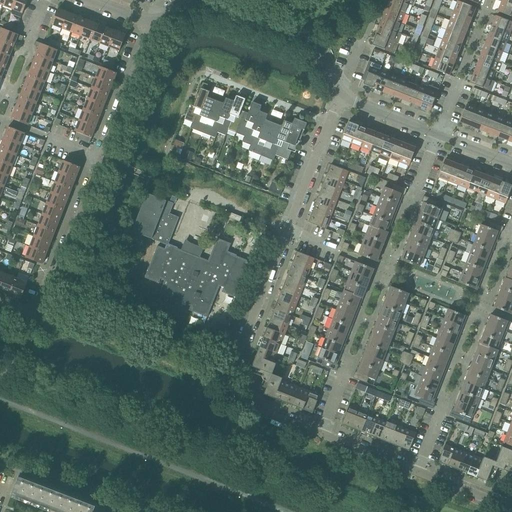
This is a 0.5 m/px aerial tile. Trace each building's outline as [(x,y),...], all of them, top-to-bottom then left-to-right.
[(5,0),(3,6),(13,9),(16,0),(5,0)] [(16,0),(13,9),(23,13),(27,0),(16,0)] [(398,0),(389,0),(387,7),(405,13),(409,4),(398,0)] [(458,1),(454,11),(472,18),(476,8),(458,1)] [(511,5),(502,1),(498,11),(511,16),(511,5)] [(387,7),(383,16),(401,23),(405,13),(387,7)] [(52,25),(62,29),(68,12),(58,8),(52,25)] [(454,11),(450,20),(468,27),(472,18),(454,11)] [(62,29),(71,32),(78,16),(68,12),(62,29)] [(71,32),(81,36),(87,20),(78,16),(71,32)] [(383,16),(380,26),(397,32),(401,23),(383,16)] [(511,21),(496,16),(492,26),(510,33),(511,28),(511,21)] [(81,36),(90,40),(97,23),(87,20),(81,36)] [(450,20),(447,30),(464,37),(468,27),(450,20)] [(90,40),(100,43),(106,27),(97,23),(90,40)] [(402,34),(397,32),(380,26),(376,35),(394,42),(398,44),(402,34)] [(492,26),(489,35),(507,42),(510,33),(492,26)] [(100,43),(109,47),(116,31),(106,27),(100,43)] [(2,28),(0,31),(0,40),(14,46),(17,38),(22,40),(23,36),(2,28)] [(447,30),(443,39),(461,46),(464,37),(447,30)] [(116,31),(109,47),(120,51),(126,35),(116,31)] [(394,42),(376,35),(372,45),(390,52),(394,42)] [(489,35),(485,45),(503,52),(507,42),(489,35)] [(422,37),(420,41),(425,43),(432,46),(434,42),(427,39),(427,38),(422,37)] [(443,39),(439,49),(457,56),(461,46),(443,39)] [(0,40),(0,52),(10,56),(14,46),(0,40)] [(39,47),(36,54),(53,61),(58,50),(36,41),(34,45),(39,47)] [(485,45),(481,54),(499,61),(503,52),(485,45)] [(439,49),(435,58),(453,65),(457,56),(439,49)] [(0,52),(0,64),(6,67),(10,56),(0,52)] [(36,54),(32,65),(49,72),(53,61),(36,54)] [(481,54),(478,64),(495,71),(499,72),(503,63),(499,61),(481,54)] [(453,65),(435,58),(432,68),(450,75),(453,65)] [(363,84),(373,88),(380,70),(382,66),(369,61),(362,79),(365,81),(363,84)] [(478,64),(474,73),(492,80),(495,71),(478,64)] [(32,65),(28,76),(45,82),(49,72),(32,65)] [(415,65),(413,70),(423,73),(425,69),(415,65)] [(100,66),(96,77),(113,84),(117,73),(100,66)] [(373,88),(383,92),(390,74),(380,70),(373,88)] [(492,80),(474,73),(470,83),(493,92),(496,82),(492,80)] [(383,92),(392,96),(399,78),(390,74),(383,92)] [(28,76),(24,86),(41,93),(45,82),(28,76)] [(96,77),(92,88),(108,95),(113,84),(96,77)] [(392,96),(402,99),(409,81),(399,78),(392,96)] [(402,99),(411,103),(418,85),(409,81),(402,99)] [(184,119),(193,122),(196,113),(201,115),(208,97),(210,92),(206,90),(208,84),(203,82),(194,106),(190,104),(184,119)] [(411,103),(421,107),(428,89),(418,85),(411,103)] [(428,89),(421,107),(431,111),(438,93),(439,89),(429,85),(427,89),(428,89)] [(24,86),(20,97),(37,103),(41,93),(24,86)] [(92,88),(87,99),(104,105),(108,95),(92,88)] [(483,91),(474,88),(472,93),(481,96),(483,91)] [(502,99),(493,95),(491,100),(500,104),(502,99)] [(228,130),(236,133),(245,112),(241,110),(246,99),(237,96),(234,101),(227,119),(232,121),(228,130)] [(20,97),(16,107),(33,114),(37,103),(20,97)] [(190,128),(203,133),(215,100),(208,97),(201,115),(196,113),(193,122),(190,128)] [(226,135),(228,130),(232,121),(227,119),(234,101),(226,98),(224,103),(217,121),(221,123),(218,132),(226,135)] [(87,99),(83,109),(100,116),(104,105),(87,99)] [(215,100),(203,133),(201,136),(209,139),(210,136),(216,138),(218,132),(221,123),(217,121),(224,103),(215,100)] [(236,133),(245,136),(248,127),(253,129),(260,111),(262,105),(253,102),(248,113),(245,112),(236,133)] [(460,122),(470,126),(477,108),(467,104),(460,122)] [(33,114),(16,107),(11,119),(28,125),(33,114)] [(470,126),(479,130),(486,112),(477,108),(470,126)] [(83,109),(79,120),(96,127),(100,116),(83,109)] [(242,142),(251,145),(255,136),(259,138),(266,120),(268,114),(260,111),(253,129),(248,127),(245,136),(242,142)] [(479,130),(489,133),(496,115),(486,112),(479,130)] [(489,133),(498,137),(505,119),(496,115),(489,133)] [(295,118),(293,124),(286,142),(290,143),(288,149),(292,151),(296,152),(307,123),(295,118)] [(498,137),(508,141),(511,130),(511,121),(505,119),(498,137)] [(75,131),(78,132),(92,138),(96,127),(79,120),(75,131)] [(249,151),(261,155),(274,123),(266,120),(259,138),(255,136),(251,145),(249,151)] [(293,124),(284,121),(282,126),(275,144),(279,146),(276,155),(288,160),(292,151),(288,149),(290,143),(286,142),(293,124)] [(342,139),(352,143),(359,125),(349,122),(342,139)] [(274,123),(261,155),(274,160),(276,155),(279,146),(275,144),(282,126),(274,123)] [(352,143),(361,147),(368,129),(359,125),(352,143)] [(8,126),(4,138),(21,144),(25,133),(8,126)] [(361,147),(371,151),(378,133),(368,129),(361,147)] [(92,138),(78,132),(76,138),(90,143),(92,138)] [(371,151),(380,154),(387,137),(378,133),(371,151)] [(397,140),(387,137),(380,154),(379,158),(388,162),(390,158),(397,140)] [(4,138),(0,147),(0,148),(17,155),(21,144),(4,138)] [(390,158),(399,162),(406,144),(397,140),(390,158)] [(406,144),(399,162),(409,166),(416,148),(406,144)] [(172,145),(170,151),(180,155),(182,149),(172,145)] [(0,148),(0,160),(13,165),(17,155),(0,148)] [(192,160),(194,153),(186,150),(183,157),(192,160)] [(69,156),(66,161),(80,167),(83,161),(69,156)] [(333,162),(343,166),(345,161),(335,157),(333,162)] [(438,177),(448,181),(455,163),(445,159),(438,177)] [(0,160),(0,172),(8,176),(13,165),(0,160)] [(63,160),(59,171),(76,178),(80,167),(66,161),(63,160)] [(345,161),(343,166),(352,169),(354,165),(345,161)] [(448,181),(458,185),(465,167),(455,163),(448,181)] [(331,164),(327,174),(345,181),(349,171),(331,164)] [(354,165),(352,169),(362,173),(364,168),(354,165)] [(458,185),(467,188),(474,171),(465,167),(458,185)] [(59,171),(55,182),(72,189),(76,178),(59,171)] [(467,188),(477,192),(484,174),(474,171),(467,188)] [(0,172),(0,185),(4,187),(8,176),(0,172)] [(327,174),(323,184),(341,191),(345,181),(327,174)] [(477,192),(486,196),(493,178),(484,174),(477,192)] [(486,196),(496,199),(503,182),(493,178),(486,196)] [(284,186),(272,181),(269,191),(280,195),(284,186)] [(55,182),(51,193),(68,199),(72,189),(55,182)] [(511,185),(503,182),(496,199),(506,203),(511,187),(511,185)] [(323,184),(320,193),(337,200),(341,191),(323,184)] [(385,187),(381,197),(399,204),(403,194),(405,195),(407,189),(393,184),(391,189),(385,187)] [(0,185),(0,197),(0,198),(3,190),(5,191),(4,194),(15,198),(18,192),(4,187),(0,185)] [(51,193),(47,203),(64,210),(68,199),(51,193)] [(132,231),(168,245),(173,232),(179,217),(170,213),(174,203),(147,193),(132,231)] [(320,193),(316,203),(334,210),(337,200),(320,193)] [(423,202),(420,212),(438,219),(444,204),(430,198),(424,196),(422,202),(423,202)] [(24,203),(30,205),(32,199),(26,197),(24,203)] [(381,197),(377,206),(396,213),(399,204),(381,197)] [(47,203),(43,214),(59,221),(64,210),(47,203)] [(316,203),(312,212),(330,219),(334,210),(316,203)] [(377,206),(373,216),(392,223),(396,213),(377,206)] [(242,217),(230,212),(229,217),(240,221),(242,217)] [(330,219),(312,212),(308,222),(326,229),(330,219)] [(420,212),(416,221),(434,229),(438,219),(420,212)] [(43,214),(38,225),(55,232),(59,221),(43,214)] [(373,216),(370,225),(388,232),(392,223),(373,216)] [(23,227),(25,220),(18,218),(16,225),(23,227)] [(416,221),(412,231),(431,238),(434,229),(416,221)] [(481,224),(477,234),(496,242),(500,232),(501,233),(504,227),(490,221),(488,227),(481,224)] [(38,225),(34,236),(51,242),(55,232),(38,225)] [(370,225),(366,235),(384,242),(388,232),(370,225)] [(412,231),(409,240),(427,248),(431,238),(412,231)] [(477,234),(474,244),(492,251),(496,242),(477,234)] [(366,235),(362,244),(381,251),(384,242),(366,235)] [(34,236),(30,246),(47,253),(51,242),(34,236)] [(204,248),(190,243),(188,247),(183,245),(182,250),(180,249),(173,246),(171,251),(170,250),(158,246),(145,277),(159,283),(161,278),(165,280),(160,293),(191,306),(189,310),(208,317),(220,286),(224,287),(222,292),(236,297),(250,261),(236,256),(235,260),(226,257),(231,243),(217,238),(208,260),(200,257),(204,248)] [(409,240),(405,250),(423,257),(427,248),(409,240)] [(381,251),(362,244),(358,254),(377,261),(381,251)] [(474,244),(470,253),(489,261),(492,251),(474,244)] [(47,253),(30,246),(26,257),(43,264),(47,253)] [(423,257),(405,250),(401,260),(419,267),(423,257)] [(297,251),(293,261),(311,268),(315,258),(297,251)] [(470,253),(466,263),(485,270),(489,261),(470,253)] [(293,261),(289,271),(307,278),(311,268),(293,261)] [(356,261),(352,271),(370,279),(374,269),(356,261)] [(466,263),(463,272),(481,280),(485,270),(466,263)] [(289,271),(286,280),(303,287),(307,278),(289,271)] [(352,271),(348,281),(366,288),(370,279),(352,271)] [(481,280),(463,272),(459,282),(477,290),(481,280)] [(0,288),(0,290),(10,295),(17,278),(6,274),(0,288)] [(17,278),(10,295),(21,299),(28,282),(17,278)] [(511,280),(505,278),(502,288),(511,291),(511,280)] [(286,280),(282,290),(300,297),(303,287),(286,280)] [(348,281),(344,290),(363,298),(366,288),(348,281)] [(391,286),(387,296),(405,303),(409,293),(391,286)] [(511,291),(502,288),(498,297),(511,302),(511,291)] [(282,290),(278,299),(296,306),(300,297),(282,290)] [(344,290),(340,300),(359,307),(363,298),(344,290)] [(387,296),(383,306),(402,313),(405,303),(387,296)] [(511,302),(498,297),(494,307),(511,314),(511,302)] [(278,299),(275,309),(292,316),(296,306),(278,299)] [(340,300),(337,309),(355,317),(359,307),(340,300)] [(383,306),(379,315),(398,322),(402,313),(383,306)] [(275,309),(271,318),(289,325),(292,316),(275,309)] [(337,309),(333,319),(352,326),(355,317),(337,309)] [(449,309),(445,319),(463,326),(467,316),(449,309)] [(491,314),(487,324),(506,332),(510,322),(491,314)] [(379,315),(376,325),(394,332),(398,322),(379,315)] [(271,318),(267,328),(285,335),(289,325),(271,318)] [(333,319),(329,328),(348,336),(352,326),(333,319)] [(445,319),(441,328),(459,335),(463,326),(445,319)] [(487,324),(484,334),(502,341),(506,332),(487,324)] [(376,325),(372,334),(390,341),(394,332),(376,325)] [(267,328),(263,337),(281,344),(285,335),(267,328)] [(329,328),(326,338),(344,345),(348,336),(329,328)] [(441,328),(437,338),(456,345),(459,335),(441,328)] [(372,334),(368,344),(387,351),(390,341),(372,334)] [(484,334),(480,343),(498,351),(502,341),(484,334)] [(263,337),(260,347),(277,354),(281,344),(263,337)] [(326,338),(322,347),(340,355),(344,345),(326,338)] [(437,338),(433,347),(452,354),(456,345),(437,338)] [(480,343),(476,353),(495,360),(498,351),(480,343)] [(368,344),(365,353),(383,360),(387,351),(368,344)] [(260,347),(256,356),(274,363),(277,354),(260,347)] [(322,347),(316,363),(330,369),(336,371),(339,365),(337,364),(340,355),(322,347)] [(433,347),(430,357),(448,364),(452,354),(433,347)] [(365,353),(361,363),(379,370),(383,360),(365,353)] [(476,353),(472,362),(491,370),(495,360),(476,353)] [(264,394),(274,398),(281,380),(282,380),(283,378),(272,374),(276,364),(274,363),(256,356),(252,366),(255,367),(253,373),(263,376),(264,379),(260,389),(265,391),(264,394)] [(430,357),(426,366),(445,373),(448,364),(430,357)] [(472,362),(469,372),(487,379),(491,370),(472,362)] [(379,370),(361,363),(357,372),(355,372),(353,378),(367,383),(369,377),(375,380),(379,370)] [(426,366),(422,376),(441,383),(445,373),(426,366)] [(469,372),(465,381),(483,389),(487,379),(469,372)] [(422,376),(419,385),(437,392),(441,383),(422,376)] [(274,398),(284,402),(291,384),(282,380),(281,380),(274,398)] [(465,381),(461,391),(480,398),(483,389),(465,381)] [(358,383),(356,388),(366,392),(368,387),(358,383)] [(284,402),(293,405),(300,388),(291,384),(284,402)] [(437,392),(419,385),(415,395),(421,398),(419,403),(433,409),(435,403),(433,402),(437,392)] [(293,405),(303,409),(310,391),(300,388),(293,405)] [(310,391),(303,409),(313,413),(320,395),(310,391)] [(461,391),(458,400),(476,408),(480,398),(461,391)] [(383,392),(379,403),(383,405),(385,400),(387,394),(383,392)] [(472,418),(476,408),(458,400),(454,410),(452,409),(450,415),(456,418),(464,421),(470,423),(472,418)] [(342,424),(352,428),(359,410),(349,406),(342,424)] [(352,428),(361,432),(368,414),(359,410),(352,428)] [(361,432),(371,436),(378,418),(368,414),(361,432)] [(371,436),(380,439),(387,422),(378,418),(371,436)] [(380,439),(390,443),(397,425),(387,422),(380,439)] [(390,443),(399,447),(406,429),(397,425),(390,443)] [(406,429),(399,447),(409,451),(416,433),(406,429)] [(438,462),(448,466),(455,448),(445,444),(438,462)] [(484,459),(477,477),(492,483),(498,468),(511,473),(511,450),(502,446),(496,461),(486,457),(485,460),(484,459)] [(448,466),(458,470),(465,452),(455,448),(448,466)] [(458,470),(467,473),(474,455),(465,452),(458,470)] [(467,473),(477,477),(484,459),(474,455),(467,473)] [(19,476),(12,494),(57,511),(104,511),(106,507),(105,507),(105,509),(19,476)]
